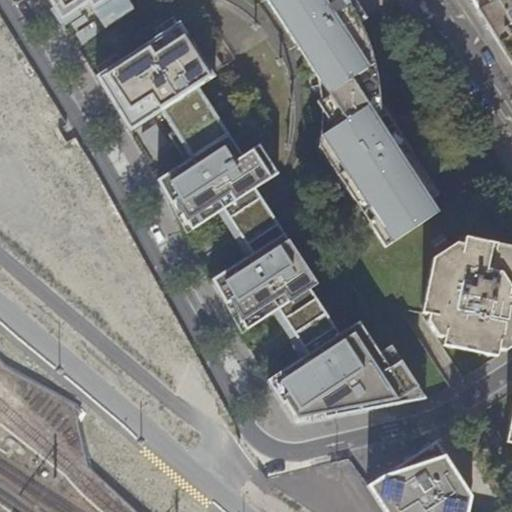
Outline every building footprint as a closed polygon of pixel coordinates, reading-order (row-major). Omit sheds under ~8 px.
[(47,0),(61,22),(81,9),(89,5),(105,30),(134,11),(127,0),(47,0)] [(378,87),(376,72),(372,57),(368,45),(359,23),(365,19),(352,0),(266,0),(315,75),(320,99),(316,101),(321,109),(320,131),(318,146),(384,247),(438,213),(429,199),(437,194),(380,107),(378,87)] [(511,0),(471,0),(485,21),(511,61),(511,0)] [(180,23),(95,77),(130,133),(161,113),(191,159),(245,123),(180,23)] [(191,159),(157,181),(171,206),(176,203),(180,211),(192,231),(209,220),(205,214),(214,209),(218,214),(233,236),(239,233),(252,254),(246,258),(212,280),(226,306),(231,303),(243,325),(246,331),(263,320),(259,314),(268,308),(272,314),(272,313),(288,336),(292,334),(307,355),(302,358),(267,381),(270,386),(282,406),(295,425),(318,420),(396,405),(425,400),(390,346),(374,355),(355,324),(339,334),(324,312),(309,289),(317,284),(270,212),(255,189),(278,173),(245,123),(191,159)] [(142,134),(154,152),(168,144),(156,125),(142,134)] [(239,233),(233,236),(246,258),(252,254),(239,233)] [(442,346),(497,357),(499,350),(506,351),(511,347),(511,247),(465,237),(464,245),(457,243),(433,259),(422,313),(429,315),(427,322),(437,337),(444,338),(442,346)] [(292,334),(288,336),(302,358),(307,355),(292,334)] [(389,472),(368,486),(384,511),(462,511),(450,474),(431,444),(389,472)]
